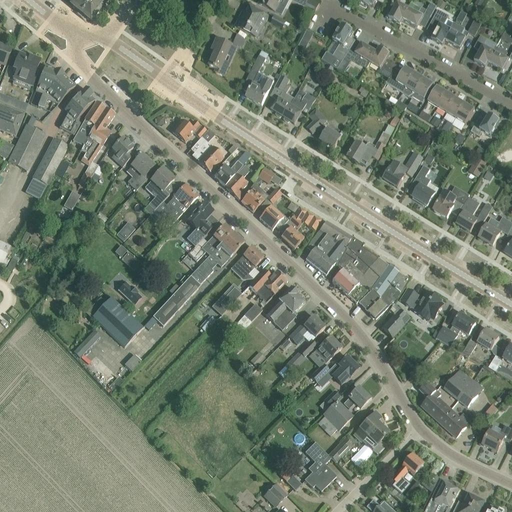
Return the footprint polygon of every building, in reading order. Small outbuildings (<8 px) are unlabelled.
[(108,1),(106,0),(75,0),(71,6),(90,23),(108,1)] [(261,0),(259,5),(268,9),(275,13),(279,15),(281,14),(286,5),(285,2),(282,0),(281,0),(261,0)] [(292,0),(316,12),(319,5),(310,0),(292,0)] [(360,0),(359,4),(360,5),(359,6),(366,10),(367,8),(369,9),(371,7),(374,8),(377,2),(383,5),(385,0),(360,0)] [(481,9),(486,0),(479,0),(476,6),(481,9)] [(440,2),(437,8),(444,12),(448,6),(440,2)] [(400,26),(402,21),(409,10),(397,4),(389,19),(400,26)] [(424,16),(430,19),(437,8),(430,4),(424,16)] [(238,29),(247,33),(255,38),(261,26),(264,27),(268,19),(250,9),(245,20),(243,19),(238,29)] [(409,10),(402,21),(418,29),(424,18),(409,10)] [(445,43),(451,31),(446,28),(444,27),(449,17),(438,11),(427,32),(434,36),(431,41),(437,44),(443,47),(445,43)] [(511,15),(509,21),(503,31),(511,36),(511,15)] [(282,30),(286,24),(284,23),(274,18),(271,24),(282,30)] [(475,38),(482,25),(475,21),(468,35),(475,38)] [(328,54),(323,62),(337,71),(342,65),(344,60),(349,52),(355,42),(350,39),(353,33),(342,26),(333,42),(340,46),(333,57),(328,54)] [(463,36),(465,32),(454,26),(451,31),(445,43),(460,51),(467,38),(463,36)] [(246,41),(237,35),(232,47),(217,41),(212,51),(216,53),(210,68),(217,71),(215,74),(224,78),(237,49),(237,48),(242,50),(246,41)] [(481,37),(474,49),(480,52),(474,63),(485,69),(488,64),(494,53),(496,49),(498,46),(487,40),(481,37)] [(349,52),(344,60),(350,64),(352,61),(366,70),(370,64),(376,53),(362,44),(361,46),(355,56),(349,52)] [(0,47),(0,74),(2,75),(4,68),(5,68),(11,52),(0,47)] [(293,54),(300,58),(304,51),(297,47),(293,54)] [(376,53),(370,64),(381,71),(390,56),(379,49),(376,53)] [(494,53),(488,64),(503,73),(509,61),(505,59),(507,55),(496,49),(494,53)] [(269,93),(268,93),(273,82),(259,74),(268,56),(261,52),(254,66),(251,72),(247,80),(254,84),(246,99),(262,106),(269,93)] [(19,55),(16,64),(13,70),(17,72),(14,80),(33,87),(36,79),(34,78),(37,70),(41,61),(34,58),(33,60),(19,55)] [(391,77),(396,70),(398,67),(392,64),(386,74),(391,77)] [(333,69),(327,66),(325,71),(331,74),(333,69)] [(58,106),(75,88),(64,78),(65,77),(60,73),(59,75),(56,73),(57,71),(56,71),(55,72),(45,68),(35,93),(42,96),(37,108),(43,111),(47,102),(58,106)] [(402,74),(396,70),(391,77),(386,85),(402,95),(415,74),(406,69),(402,74)] [(412,101),(413,99),(424,80),(415,74),(402,95),(412,101)] [(294,101),(287,97),(286,96),(290,89),(287,87),(289,82),(281,78),(275,89),(282,94),(271,111),(284,119),(287,114),(291,108),(294,101)] [(413,99),(422,105),(434,86),(424,80),(413,99)] [(359,93),(361,95),(360,96),(365,99),(370,92),(362,87),(359,93)] [(428,103),(437,109),(447,94),(437,88),(428,103)] [(92,97),(85,90),(64,112),(67,114),(59,129),(74,137),(80,125),(76,121),(94,102),(91,99),(92,97)] [(437,109),(447,115),(456,99),(447,94),(437,109)] [(287,114),(284,119),(295,126),(302,114),(306,107),(310,110),(316,101),(307,95),(300,105),(294,101),(291,108),(287,114)] [(447,115),(456,121),(465,105),(456,99),(447,115)] [(26,108),(5,100),(2,106),(24,114),(26,108)] [(88,139),(95,128),(105,110),(96,104),(85,121),(73,142),(83,148),(81,153),(82,153),(85,148),(88,139)] [(465,105),(456,121),(465,126),(475,111),(465,105)] [(0,132),(16,139),(19,129),(24,116),(5,109),(0,107),(0,132)] [(85,148),(82,153),(85,155),(83,158),(91,163),(109,136),(104,133),(114,116),(105,110),(95,128),(88,139),(85,148)] [(426,115),(423,121),(429,124),(432,119),(426,115)] [(313,124),(307,130),(313,135),(317,131),(324,135),(320,141),(335,150),(340,142),(342,139),(327,130),(322,127),(327,122),(321,116),(313,124)] [(482,134),(491,138),(500,123),(489,116),(486,122),(480,118),(471,133),(479,139),(482,134)] [(395,118),(390,126),(395,129),(400,121),(395,118)] [(435,118),(431,125),(437,129),(442,122),(435,118)] [(172,133),(185,144),(193,135),(200,140),(207,132),(194,122),(190,128),(182,121),(172,133)] [(385,147),(395,130),(388,126),(384,134),(378,144),(376,149),(369,145),(367,149),(357,143),(350,155),(348,158),(359,166),(364,159),(369,162),(371,158),(378,162),(385,147)] [(9,164),(27,173),(45,136),(26,127),(9,164)] [(445,138),(450,131),(445,128),(444,127),(440,135),(445,138)] [(433,141),(438,133),(436,132),(432,129),(427,138),(433,141)] [(458,136),(455,142),(461,146),(465,139),(460,136),(458,136)] [(116,147),(112,151),(117,155),(112,159),(123,169),(134,157),(129,153),(133,149),(123,139),(117,145),(115,146),(116,147)] [(210,174),(224,159),(212,148),(206,143),(202,139),(191,151),(194,154),(198,151),(203,157),(198,163),(210,174)] [(53,140),(32,181),(34,182),(47,188),(48,189),(55,175),(57,171),(68,149),(53,140)] [(0,157),(6,161),(14,147),(1,141),(0,142),(0,157)] [(234,146),(228,152),(232,155),(238,149),(234,146)] [(483,151),(480,157),(484,160),(488,154),(483,151)] [(404,169),(394,163),(390,169),(383,180),(398,189),(405,178),(404,178),(406,175),(412,179),(419,167),(423,160),(413,154),(404,169)] [(132,168),(138,173),(128,184),(136,192),(148,179),(146,176),(154,168),(142,157),(132,168)] [(224,188),(225,189),(235,178),(234,177),(243,167),(247,161),(242,157),(229,172),(224,168),(214,179),(225,188),(224,188)] [(482,173),(486,166),(477,159),(472,167),(482,173)] [(78,191),(83,194),(96,170),(90,165),(84,175),(77,187),(79,188),(78,191)] [(247,181),(254,185),(264,169),(258,165),(247,181)] [(235,178),(225,189),(239,202),(245,195),(242,192),(247,186),(242,182),(250,172),(245,167),(235,178)] [(413,185),(420,188),(413,199),(414,199),(420,203),(420,205),(426,208),(426,207),(427,207),(428,208),(435,196),(426,190),(431,182),(426,179),(430,172),(424,168),(413,185)] [(164,192),(174,181),(162,170),(155,178),(151,182),(145,190),(155,199),(148,207),(154,212),(162,204),(169,196),(164,192)] [(265,170),(258,180),(265,185),(269,180),(272,182),(275,177),(265,170)] [(57,171),(55,175),(62,179),(65,175),(57,171)] [(488,174),(484,180),(490,184),(494,177),(488,174)] [(94,176),(90,183),(96,186),(100,179),(94,176)] [(268,197),(256,187),(254,185),(250,190),(252,191),(241,203),(253,214),(263,203),(268,197)] [(162,223),(165,221),(171,227),(198,198),(186,186),(166,207),(162,204),(149,218),(155,223),(158,220),(162,223)] [(275,190),(268,197),(263,203),(269,209),(277,200),(281,196),(275,190)] [(434,211),(447,220),(451,213),(457,216),(463,207),(464,207),(464,208),(469,199),(469,198),(456,190),(452,197),(445,193),(434,211)] [(72,194),(64,208),(71,212),(79,198),(72,194)] [(420,203),(414,199),(413,201),(426,209),(427,207),(426,207),(426,208),(420,205),(420,203)] [(464,208),(464,207),(461,212),(464,214),(457,225),(471,234),(477,223),(471,219),(479,206),(469,199),(464,208)] [(288,221),(284,218),(283,219),(274,211),(276,210),(277,200),(269,209),(259,220),(272,232),(275,228),(279,231),(288,221)] [(187,241),(195,249),(196,248),(213,229),(205,221),(213,213),(203,205),(187,222),(196,231),(187,241)] [(478,220),(484,223),(493,209),(487,205),(478,220)] [(288,221),(279,231),(279,232),(283,236),(281,239),(294,251),(303,241),(294,232),(297,229),(298,230),(303,225),(315,232),(321,222),(299,208),(294,217),(289,222),(288,221)] [(103,226),(107,220),(100,214),(95,220),(103,226)] [(485,230),(484,231),(479,239),(493,247),(502,233),(508,236),(511,229),(511,224),(502,219),(499,224),(491,220),(485,230)] [(346,250),(352,240),(325,224),(319,232),(310,244),(307,250),(312,254),(306,261),(326,277),(335,265),(337,266),(346,250)] [(214,253),(221,245),(232,233),(224,226),(200,252),(196,248),(195,249),(184,259),(189,264),(193,260),(196,264),(205,254),(206,254),(210,249),(214,253)] [(130,228),(119,240),(124,245),(135,232),(130,228)] [(244,244),(232,233),(221,245),(214,253),(205,263),(191,278),(179,290),(173,297),(168,302),(152,319),(163,329),(183,306),(201,287),(200,286),(213,273),(212,271),(217,266),(221,269),(244,244)] [(52,246),(55,241),(47,235),(43,241),(52,246)] [(0,262),(5,265),(13,247),(0,240),(0,262)] [(337,266),(342,271),(343,271),(349,264),(364,277),(368,273),(367,272),(377,260),(362,249),(364,246),(352,240),(346,250),(337,266)] [(128,241),(124,245),(130,250),(134,246),(128,241)] [(121,248),(115,255),(121,261),(127,253),(121,248)] [(255,268),(263,260),(251,248),(243,257),(230,271),(242,282),(255,268)] [(343,271),(342,271),(332,283),(356,305),(358,303),(374,286),(382,275),(388,267),(377,260),(367,272),(368,273),(364,277),(349,264),(343,271)] [(388,267),(377,285),(372,292),(359,304),(376,322),(388,311),(387,310),(391,306),(392,307),(393,306),(403,289),(409,281),(388,267)] [(274,297),(287,283),(276,272),(271,278),(265,272),(242,294),(242,295),(243,296),(240,299),(246,304),(255,295),(266,305),(274,296),(274,297)] [(126,284),(118,292),(118,291),(118,292),(118,293),(134,307),(133,307),(134,308),(135,307),(142,299),(143,299),(142,298),(139,295),(138,294),(138,295),(131,287),(130,287),(127,284),(126,283),(126,284)] [(169,293),(173,297),(179,290),(175,286),(169,293)] [(241,296),(234,289),(220,304),(224,309),(222,311),(225,314),(241,296)] [(266,316),(272,322),(297,297),(296,297),(297,296),(291,290),(279,303),(266,316)] [(434,322),(444,307),(441,305),(442,304),(440,302),(441,301),(435,298),(434,299),(428,295),(422,305),(416,301),(418,298),(407,292),(400,303),(410,310),(410,309),(417,313),(415,315),(429,323),(431,320),(434,322)] [(148,302),(152,306),(156,301),(152,297),(148,302)] [(297,297),(272,322),(282,332),(296,318),(293,315),(303,304),(297,297)] [(85,313),(124,350),(143,330),(111,299),(106,304),(99,298),(85,313)] [(236,326),(243,333),(262,313),(255,306),(236,326)] [(392,339),(404,327),(400,323),(404,319),(406,320),(408,318),(406,317),(410,313),(403,307),(382,330),(392,339)] [(442,332),(436,341),(450,349),(461,331),(469,337),(476,325),(460,315),(450,332),(444,328),(442,332)] [(211,327),(216,321),(210,316),(205,322),(211,327)] [(297,332),(282,348),(285,351),(294,342),(297,345),(303,339),(301,337),(307,331),(315,339),(325,329),(313,318),(304,327),(302,326),(296,332),(297,332)] [(442,332),(438,329),(433,338),(436,341),(442,332)] [(486,331),(480,340),(478,344),(492,352),(499,339),(486,331)] [(73,354),(80,360),(100,338),(94,332),(73,354)] [(330,338),(314,353),(326,365),(342,350),(330,338)] [(295,368),(316,347),(311,342),(285,368),(290,373),(295,368)] [(462,355),(469,359),(476,346),(470,342),(462,355)] [(252,365),(250,367),(253,370),(256,368),(257,369),(266,359),(259,353),(250,363),(252,365)] [(124,367),(132,374),(141,364),(134,357),(124,367)] [(495,357),(488,369),(496,373),(511,383),(511,382),(511,373),(500,366),(502,362),(495,357)] [(336,364),(324,377),(329,382),(332,378),(341,386),(349,378),(350,379),(359,370),(347,358),(339,367),(336,364)] [(310,378),(316,384),(324,377),(329,372),(323,366),(310,378)] [(468,398),(473,392),(454,377),(444,390),(459,401),(464,394),(468,398)] [(449,409),(438,399),(442,396),(437,392),(437,393),(427,384),(420,392),(429,400),(422,408),(441,425),(448,418),(445,415),(449,409)] [(358,389),(351,396),(348,399),(349,400),(343,406),(349,411),(354,405),(360,410),(370,400),(358,389)] [(468,409),(478,397),(473,392),(468,398),(464,394),(459,401),(468,409)] [(334,393),(325,402),(330,406),(338,397),(334,393)] [(324,416),(325,418),(317,425),(330,438),(337,430),(339,432),(353,418),(337,403),(324,416)] [(494,406),(484,417),(490,422),(500,411),(494,406)] [(448,418),(441,425),(456,439),(468,427),(466,425),(470,421),(464,415),(460,419),(449,409),(445,415),(448,418)] [(360,430),(354,436),(361,443),(367,437),(370,439),(377,446),(372,451),(377,455),(385,447),(380,443),(388,434),(377,423),(381,419),(375,414),(368,421),(360,430)] [(487,437),(483,446),(498,454),(504,442),(510,445),(511,440),(511,430),(504,426),(502,431),(493,426),(490,432),(487,437)] [(328,457),(330,460),(335,465),(352,447),(344,440),(328,457)] [(325,466),(330,460),(328,457),(321,450),(311,460),(315,464),(308,470),(312,474),(304,482),(312,490),(315,487),(321,493),(337,478),(325,466)] [(409,473),(414,478),(425,465),(413,456),(392,480),(395,483),(392,487),(401,496),(410,486),(403,480),(409,473)] [(284,473),(280,476),(294,492),(301,486),(294,478),(291,481),(284,473)] [(425,480),(421,485),(432,493),(434,489),(435,488),(439,479),(432,474),(427,481),(425,480)] [(439,479),(435,488),(434,489),(432,493),(422,511),(449,511),(460,492),(445,485),(446,483),(439,479)] [(276,486),(271,491),(264,497),(276,509),(287,497),(276,486)] [(479,511),(484,504),(469,497),(463,511),(456,508),(454,511),(479,511)] [(374,501),(367,508),(370,511),(394,511),(384,503),(380,507),(374,501)]
